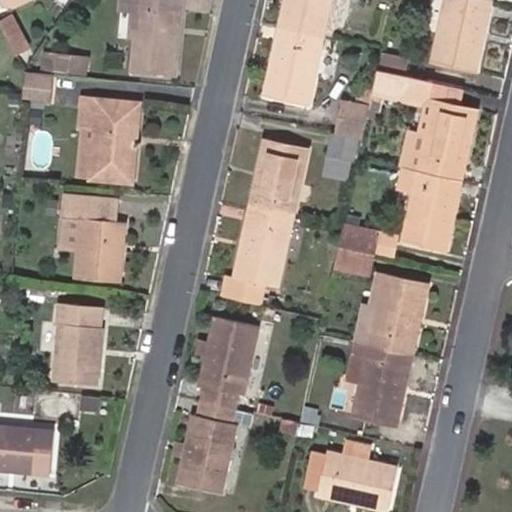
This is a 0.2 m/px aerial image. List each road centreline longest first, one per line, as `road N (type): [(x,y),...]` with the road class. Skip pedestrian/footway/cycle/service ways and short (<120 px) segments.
road 1 (residential): [(247,0),(133,511)]
road 2 (residential): [(492,258),(434,511)]
